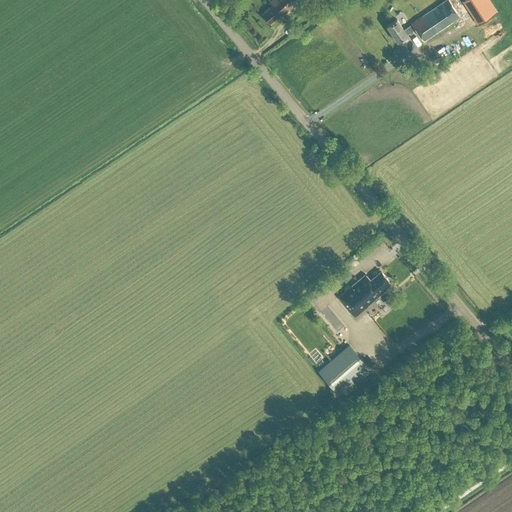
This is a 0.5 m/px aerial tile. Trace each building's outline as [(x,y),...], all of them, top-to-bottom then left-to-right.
[(271,0),(269,2),(272,6),(262,14),(271,24),(291,7),(293,9),(298,5),(294,0),(271,0)] [(396,18),(387,25),(397,41),(416,28),(424,40),(459,16),(448,0),(445,0),(412,23),(403,29),(396,18)] [(465,0),(480,22),(496,11),(488,0),(465,0)] [(339,296),(355,316),(386,290),(384,287),(390,282),(381,271),(370,279),(365,274),(339,296)] [(350,346),(320,372),(339,395),(369,369),(350,346)]
